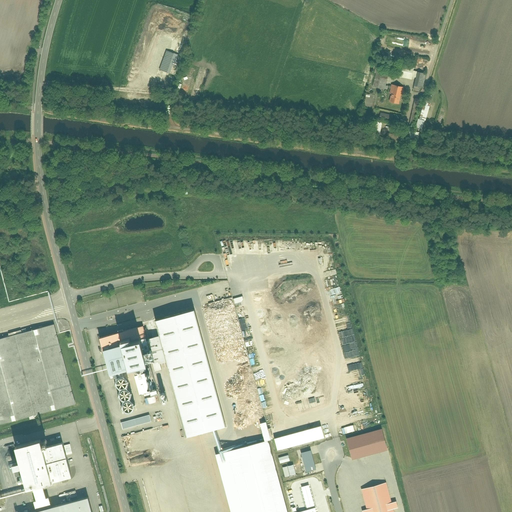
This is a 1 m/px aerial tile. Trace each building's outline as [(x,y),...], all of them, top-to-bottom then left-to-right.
[(166,52),(159,70),(174,76),(180,57),(166,52)] [(398,65),(395,77),(410,80),(412,68),(398,65)] [(384,90),(388,73),(375,70),(371,87),(384,90)] [(416,73),(414,86),(422,88),(425,75),(416,73)] [(388,102),(398,104),(401,89),(391,87),(388,102)] [(415,127),(420,129),(427,106),(422,104),(415,127)] [(380,113),(379,119),(391,122),(393,115),(380,113)] [(388,136),(382,135),(384,125),(373,122),(370,139),(387,143),(388,136)] [(194,312),(155,323),(186,441),(225,431),(194,312)] [(53,325),(0,339),(0,423),(74,404),(53,325)] [(143,326),(99,338),(108,370),(111,380),(133,374),(140,397),(156,393),(150,372),(148,373),(146,367),(153,365),(154,371),(161,369),(160,365),(165,363),(159,338),(147,341),(143,326)] [(127,387),(128,386),(128,383),(127,380),(123,378),(120,380),(118,384),(119,386),(120,387),(123,389),(127,387)] [(130,400),(131,398),(132,396),(130,392),(126,391),(123,393),(121,396),(122,398),(123,400),(127,401),(130,400)] [(133,411),(134,410),(135,407),(133,404),(129,402),(126,404),(124,408),(125,410),(126,411),(130,413),(133,411)] [(149,415),(120,423),(122,429),(151,422),(149,415)] [(321,428),(275,440),(278,452),(324,439),(321,428)] [(381,429),(346,438),(352,460),(387,450),(381,429)] [(40,440),(15,447),(19,461),(13,463),(16,476),(22,474),(23,474),(26,489),(71,477),(62,443),(42,448),(40,440)] [(286,511),(269,442),(216,456),(230,511),(286,511)] [(311,450),(300,453),(305,472),(316,470),(311,450)] [(283,475),(293,472),(290,462),(280,465),(283,475)] [(386,483),(362,490),(367,511),(362,511),(393,511),(393,510),(398,509),(397,503),(391,504),(386,483)] [(301,488),(306,508),(314,506),(309,486),(301,488)] [(35,511),(91,511),(88,498),(51,508),(35,511)] [(48,499),(33,503),(35,511),(51,508),(48,499)]
